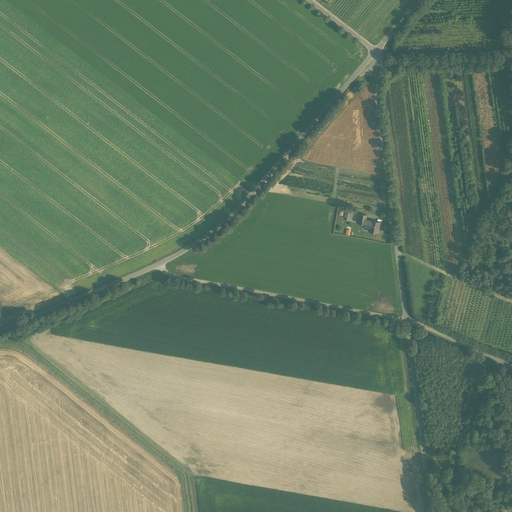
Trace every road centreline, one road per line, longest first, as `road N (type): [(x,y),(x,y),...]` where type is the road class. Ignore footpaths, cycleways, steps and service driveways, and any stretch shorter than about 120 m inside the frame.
road 1 (unclassified): [(376,51),(230,214),(159,260)]
road 2 (unclassified): [(405,319),(377,97),(384,63),(376,51)]
road 3 (unclassified): [(159,260),(176,272),(405,319)]
road 4 (unclassified): [(431,511),(405,319)]
road 5 (unclassified): [(159,260),(0,327)]
